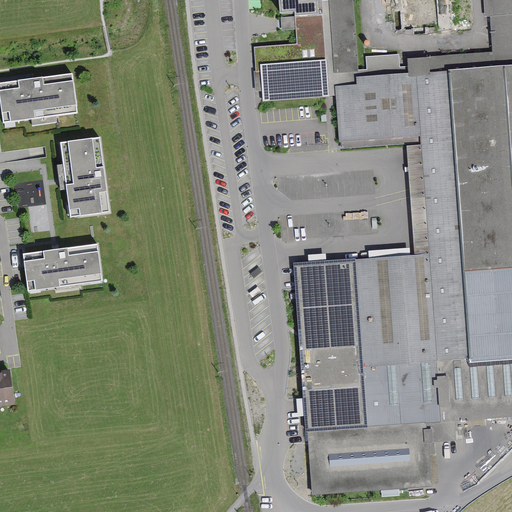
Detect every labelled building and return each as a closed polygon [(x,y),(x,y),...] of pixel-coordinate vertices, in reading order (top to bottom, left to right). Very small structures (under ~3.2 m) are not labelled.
[(331,0),(285,0),(286,14),(333,11),(332,2),(331,0)] [(511,0),(494,0),(499,49),(410,57),(412,74),(511,66),(511,0)] [(356,2),(332,2),(333,17),(336,74),(361,70),(356,2)] [(300,46),(254,48),(257,96),(268,96),(268,103),(335,94),(336,74),(333,17),(300,19),(300,32),(300,46)] [(511,66),(458,71),(466,167),(511,163),(511,66)] [(73,78),(0,87),(0,96),(4,127),(32,123),(56,120),(78,117),(73,78)] [(340,87),(346,148),(410,143),(405,82),(362,86),(340,87)] [(56,120),(32,123),(32,128),(57,125),(56,120)] [(100,140),(60,145),(65,180),(70,221),(110,216),(100,140)] [(511,163),(466,167),(473,258),(511,255),(511,163)] [(57,253),(24,257),(29,295),(103,286),(98,247),(57,253)] [(426,255),(391,257),(399,368),(433,365),(426,255)] [(511,255),(473,258),(480,364),(511,361),(511,255)] [(391,257),(357,259),(365,370),(399,368),(391,257)] [(301,261),(310,371),(365,370),(357,259),(301,261)] [(511,361),(480,364),(433,365),(435,420),(511,415),(511,361)] [(399,368),(310,371),(312,426),(435,420),(433,365),(399,368)] [(0,373),(0,410),(17,408),(11,372),(0,373)] [(435,420),(312,426),(314,495),(440,488),(435,420)]
